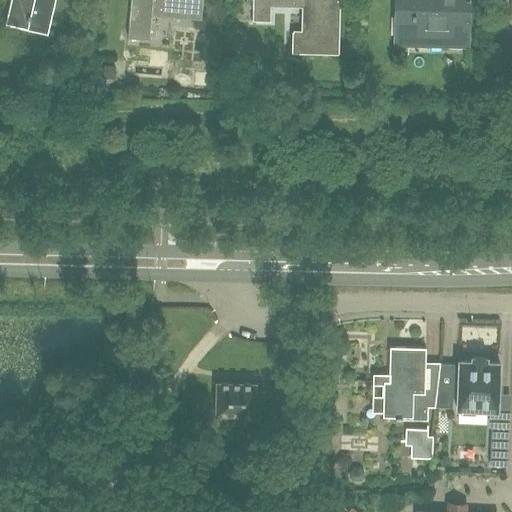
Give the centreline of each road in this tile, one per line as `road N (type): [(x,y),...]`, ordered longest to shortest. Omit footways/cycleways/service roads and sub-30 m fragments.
road 1 (residential): [(238,268),(237,307),(256,318),(381,302),(511,305)]
road 2 (secondary): [(511,271),(238,268)]
road 3 (secondary): [(238,268),(0,263)]
road 4 (track): [(290,511),(293,316)]
